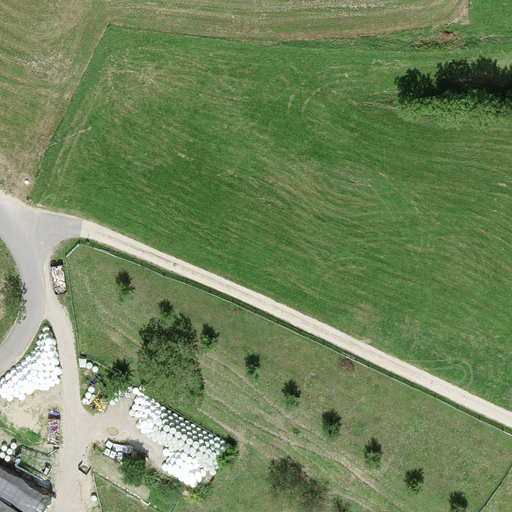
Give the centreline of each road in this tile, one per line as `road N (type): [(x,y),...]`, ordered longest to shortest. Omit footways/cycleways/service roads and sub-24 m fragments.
road 1 (track): [(511,424),(108,240),(0,207)]
road 2 (track): [(6,231),(37,252),(60,321),(75,511)]
road 3 (unclassified): [(0,360),(21,331),(30,282),(0,225)]
